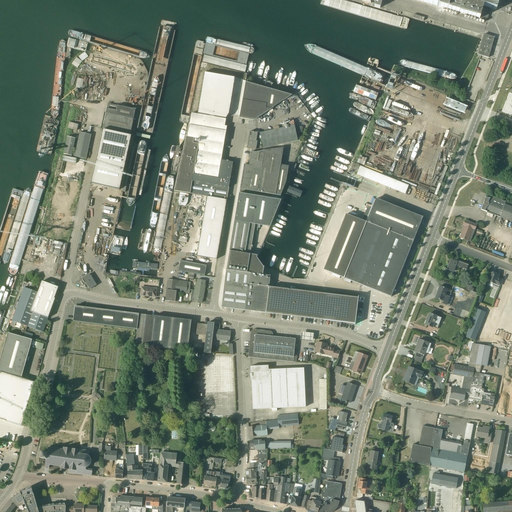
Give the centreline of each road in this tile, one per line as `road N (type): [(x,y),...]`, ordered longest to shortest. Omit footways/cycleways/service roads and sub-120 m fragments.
road 1 (unclassified): [(18,476),(68,294)]
road 2 (unclassified): [(213,314),(243,130)]
road 3 (unclassified): [(237,500),(237,317)]
road 4 (unclassified): [(68,294),(97,129)]
road 5 (unclassified): [(387,349),(321,328),(237,317)]
road 6 (unclassified): [(456,170),(511,29)]
road 7 (unclassified): [(213,314),(68,294)]
road 8 (unclassified): [(511,422),(374,390)]
road 9 (tertiary): [(344,511),(374,390)]
road 10 (tertiary): [(387,349),(431,237)]
